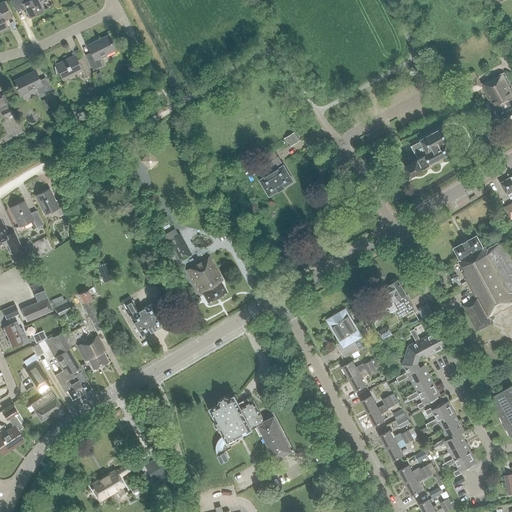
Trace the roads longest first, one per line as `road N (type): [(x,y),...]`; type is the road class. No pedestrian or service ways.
road 1 (unclassified): [(13,494),(33,460),(77,417),(278,297)]
road 2 (residential): [(395,511),(278,297)]
road 3 (track): [(317,112),(268,48),(173,108)]
road 4 (track): [(0,191),(173,108)]
road 5 (unknown): [(150,372),(196,483),(246,511)]
road 6 (unclassified): [(394,228),(511,158)]
road 7 (unclassified): [(278,297),(394,228)]
road 8 (residential): [(0,58),(116,8)]
